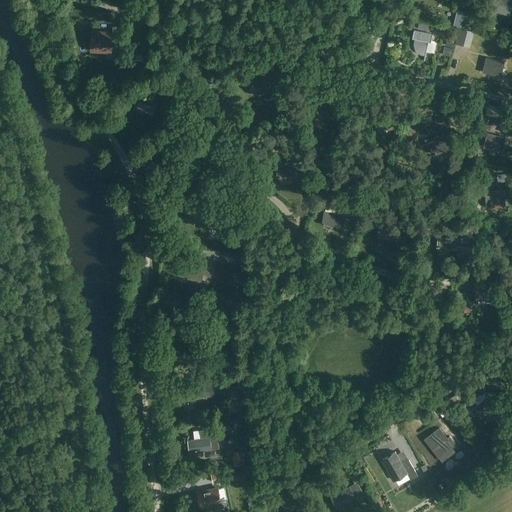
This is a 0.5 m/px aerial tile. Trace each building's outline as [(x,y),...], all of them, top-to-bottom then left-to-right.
[(511,0),(491,0),(489,11),(508,15),(510,6),(511,5),(511,0)] [(453,21),(459,23),(464,6),(458,5),(453,21)] [(93,31),(92,52),(111,53),(112,43),(119,43),(120,26),(113,26),(113,32),(93,31)] [(462,45),(466,30),(458,28),(455,43),(462,45)] [(433,51),(435,41),(430,40),(431,33),(413,29),(411,36),(414,37),(413,43),(414,48),(419,52),(424,54),(425,49),(433,51)] [(502,44),(495,47),(498,53),(505,50),(502,44)] [(445,46),(443,55),(450,56),(452,48),(445,46)] [(499,76),(503,62),(485,56),(483,63),(485,64),(483,70),(493,73),(492,74),(499,76)] [(270,90),(268,76),(250,79),(252,92),(265,90),(265,91),(270,90)] [(153,112),(159,98),(143,92),(138,107),(153,112)] [(317,93),(310,93),(310,98),(315,98),(316,111),(329,110),(329,115),(335,115),(334,97),(317,98),(317,93)] [(390,128),(395,127),(393,118),(397,118),(396,111),(391,112),(391,114),(374,117),(377,129),(390,127),(390,128)] [(500,151),(503,136),(485,132),(484,139),(485,139),(483,146),(493,148),(493,149),(500,151)] [(444,136),(430,141),(429,138),(424,140),(427,146),(429,145),(433,155),(444,150),(445,151),(450,149),(444,136)] [(218,153),(216,140),(195,142),(196,153),(207,152),(207,154),(218,153)] [(279,165),(278,161),(272,162),(273,166),(277,165),(279,179),(297,177),(295,163),(279,165)] [(511,173),(497,174),(497,181),(511,181),(511,173)] [(504,205),(503,191),(485,192),(486,205),(498,204),(498,205),(504,205)] [(345,211),(346,203),(337,201),(336,204),(327,202),(323,226),(340,229),(342,217),(347,217),(348,211),(345,211)] [(221,213),(214,212),(193,206),(191,213),(194,214),(193,219),(196,220),(195,226),(206,228),(207,223),(218,225),(221,213)] [(399,242),(402,230),(380,226),(379,233),(381,234),(380,238),(399,242)] [(439,232),(437,247),(440,247),(440,249),(450,250),(450,248),(457,249),(457,245),(467,246),(468,232),(457,231),(456,233),(439,232)] [(237,259),(237,267),(247,268),(248,260),(237,259)] [(189,279),(200,282),(207,284),(209,276),(211,277),(212,272),(182,263),(179,274),(190,277),(189,279)] [(477,305),(495,302),(493,289),(498,288),(496,276),(490,277),(491,286),(475,289),(477,305)] [(177,319),(174,327),(173,330),(194,339),(195,336),(199,328),(177,319)] [(180,405),(194,402),(194,400),(203,397),(202,392),(209,390),(208,384),(179,390),(180,395),(178,395),(180,405)] [(474,399),(477,406),(474,408),(485,422),(496,413),(485,399),(489,396),(486,392),(481,396),(479,395),(474,399)] [(459,393),(449,399),(452,404),(462,399),(459,393)] [(211,450),(219,449),(216,428),(199,430),(200,438),(188,440),(190,453),(211,450)] [(439,429),(425,440),(437,456),(455,443),(450,436),(447,438),(446,439),(439,429)] [(401,461),(395,451),(381,459),(393,481),(407,473),(411,480),(418,476),(407,457),(401,461)] [(485,460),(477,463),(483,476),(490,472),(485,460)] [(224,471),(211,474),(213,482),(226,479),(224,471)] [(440,472),(435,476),(440,481),(445,477),(440,472)] [(357,501),(365,496),(357,482),(330,498),(335,506),(345,501),(346,503),(355,497),(357,501)] [(218,489),(198,493),(201,510),(212,508),(221,506),(221,503),(226,502),(224,490),(219,491),(218,489)] [(300,496),(296,499),(301,507),(305,505),(300,496)]
